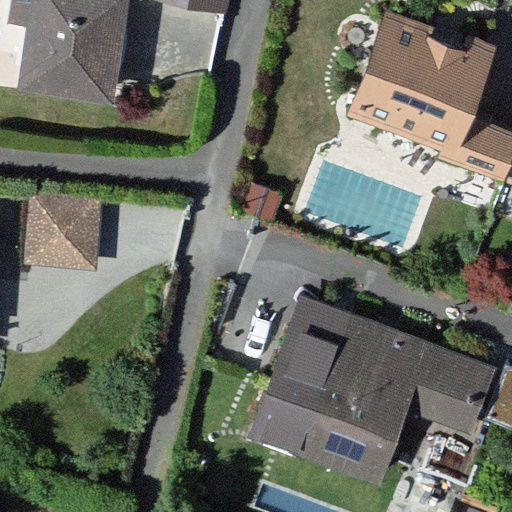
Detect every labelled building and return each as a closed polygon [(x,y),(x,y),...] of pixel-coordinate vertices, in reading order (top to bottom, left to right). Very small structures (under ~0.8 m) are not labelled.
[(112,90),(130,0),(42,0),(28,73),(112,90)] [(504,46),(389,5),(348,118),(511,177),(511,124),(479,113),(504,46)] [(0,32),(0,73),(14,76),(29,12),(6,6),(0,32)] [(96,272),(106,204),(40,195),(31,263),(96,272)] [(464,425),(487,358),(298,290),(265,356),(245,427),(374,475),(399,402),(464,425)]
